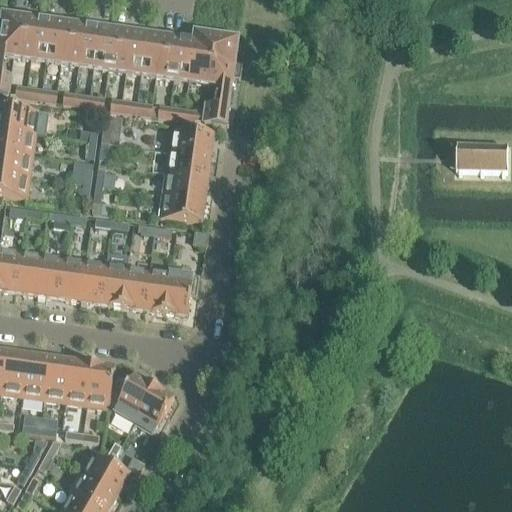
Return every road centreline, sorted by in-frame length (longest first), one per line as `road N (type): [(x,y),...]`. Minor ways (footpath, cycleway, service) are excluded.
road 1 (residential): [(210,364),(241,143)]
road 2 (residential): [(0,332),(210,364)]
road 3 (residential): [(130,511),(210,364)]
